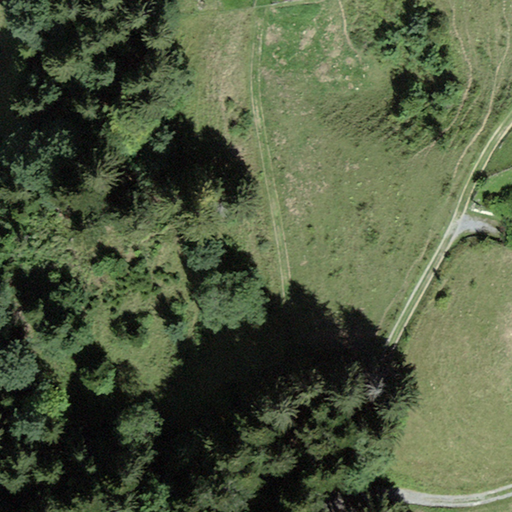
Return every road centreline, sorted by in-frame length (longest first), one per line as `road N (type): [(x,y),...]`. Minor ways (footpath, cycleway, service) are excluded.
road 1 (track): [(263,0),(254,35),(255,121),(287,316),(289,417),(298,467),(336,502)]
road 2 (track): [(326,511),(355,490),(369,464),(382,367),(511,128)]
road 3 (track): [(355,490),(433,499),(511,492)]
